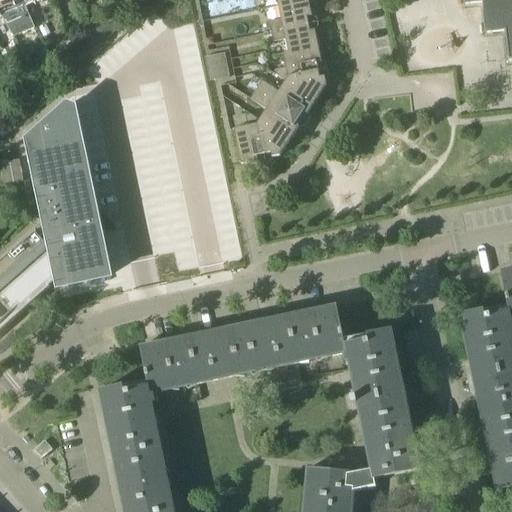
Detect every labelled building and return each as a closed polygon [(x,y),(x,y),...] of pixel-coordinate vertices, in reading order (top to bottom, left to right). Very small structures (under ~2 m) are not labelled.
[(15,37),(30,31),(30,32),(36,30),(23,0),(0,0),(0,11),(2,17),(3,17),(15,37)] [(511,0),(465,0),(466,5),(484,3),(487,34),(506,32),(509,62),(511,62),(511,0)] [(314,24),(312,16),(309,1),(279,7),(282,20),(270,23),(272,33),(314,24)] [(92,32),(92,34),(93,34),(99,47),(121,27),(119,21),(92,32)] [(319,47),(316,32),(314,24),(272,33),(274,43),(286,41),(289,53),(319,47)] [(93,34),(92,34),(88,36),(94,51),(99,47),(93,34)] [(327,86),(322,63),(319,47),(289,53),(284,54),(286,68),(276,71),(277,76),(286,82),(280,93),(263,81),(251,100),(267,111),(261,121),(251,115),(246,116),(248,127),(234,130),(242,165),(280,157),(327,86)] [(225,54),(205,58),(210,83),(230,79),(225,54)] [(46,223),(0,263),(0,332),(58,281),(59,287),(110,277),(100,227),(113,224),(110,213),(97,216),(97,212),(100,209),(96,205),(95,204),(94,201),(75,108),(73,108),(69,107),(68,106),(50,123),(43,124),(44,127),(29,141),(46,223)] [(23,183),(19,161),(1,164),(5,186),(23,183)] [(511,270),(501,272),(501,273),(508,305),(509,311),(511,320),(511,319),(511,270)] [(345,355),(347,354),(345,345),(337,307),(246,326),(246,325),(232,328),(232,329),(218,332),(141,348),(149,387),(151,395),(153,395),(188,388),(188,387),(228,379),(245,375),(253,374),(253,373),(310,361),(310,362),(345,355)] [(480,408),(480,410),(485,433),(491,462),(497,491),(511,488),(511,319),(511,320),(509,311),(485,316),(484,311),(461,316),(467,345),(470,360),(472,370),(473,374),(473,376),(476,388),(477,394),(479,403),(480,408)] [(404,389),(403,386),(397,358),(396,353),(397,353),(392,330),(373,334),(368,335),(369,340),(364,341),(345,345),(347,354),(345,355),(346,363),(349,363),(350,368),(351,370),(356,396),(357,398),(352,399),(353,405),(358,404),(362,424),(368,452),(372,471),(373,471),(375,481),(375,480),(397,475),(421,470),(415,442),(409,414),(408,408),(407,402),(405,390),(404,390),(404,389)] [(174,511),(174,509),(171,492),(169,482),(168,477),(167,474),(165,464),(161,445),(154,413),(154,411),(152,404),(155,404),(155,403),(153,395),(151,395),(149,387),(125,392),(124,386),(100,391),(105,414),(107,423),(113,449),(112,449),(114,455),(115,463),(116,463),(121,487),(125,511),(174,511)] [(54,450),(46,441),(34,451),(42,460),(54,450)] [(353,511),(354,504),(354,501),(355,492),(359,491),(359,492),(360,491),(365,490),(373,489),(373,488),(376,487),(375,481),(373,471),(372,471),(357,474),(309,469),(306,500),(304,511),(353,511)]
